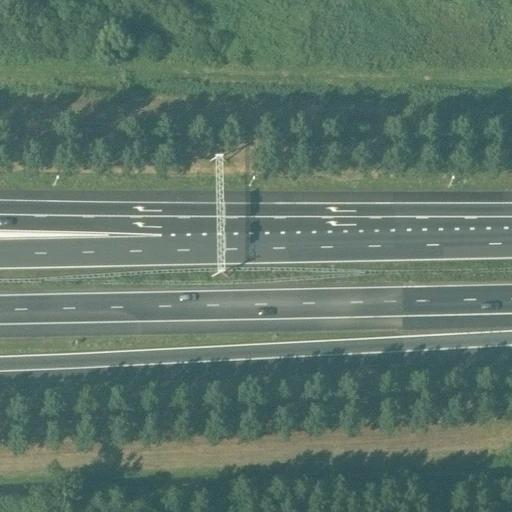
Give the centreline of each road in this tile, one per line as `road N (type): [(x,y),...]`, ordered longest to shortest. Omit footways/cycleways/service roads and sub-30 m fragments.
road 1 (motorway): [(0,364),(511,339)]
road 2 (motorway): [(0,310),(511,298)]
road 3 (motorway): [(511,236),(163,244)]
road 4 (motorway): [(163,244),(0,226)]
road 5 (motorway): [(163,244),(0,249)]
